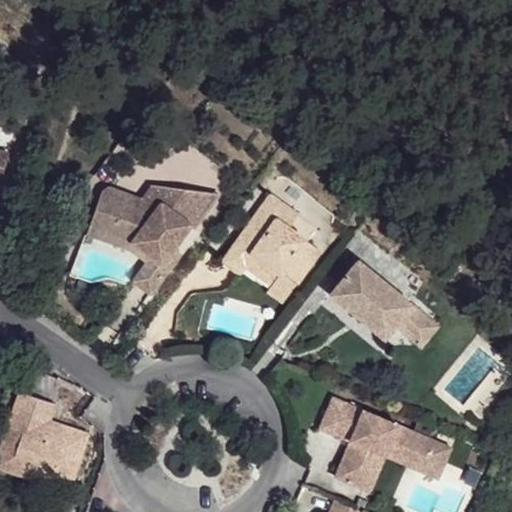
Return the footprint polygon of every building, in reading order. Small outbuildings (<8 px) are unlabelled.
[(0,179),(2,181),(9,153),(0,150),(0,179)] [(102,192),(89,226),(131,240),(156,260),(169,269),(181,253),(174,247),(192,223),(196,226),(218,195),(151,186),(142,199),(109,187),(102,192)] [(304,216),(277,196),(267,209),(270,211),(260,223),(258,222),(228,261),(245,272),(250,265),(257,254),(284,274),(276,284),(292,296),(326,250),(295,228),(304,216)] [(270,211),(267,209),(258,222),(260,223),(270,211)] [(131,240),(89,226),(87,233),(131,248),(148,262),(156,260),(131,240)] [(250,265),(276,284),(284,274),(257,254),(250,265)] [(156,260),(148,262),(133,280),(151,294),(169,269),(156,260)] [(413,305),(361,264),(332,300),(384,340),(394,329),(413,305)] [(292,296),(276,284),(272,290),(288,302),(292,296)] [(413,305),(394,329),(419,348),(438,324),(413,305)] [(59,408),(22,395),(3,452),(26,461),(57,471),(55,477),(77,485),(93,438),(63,429),(61,433),(52,430),(53,426),(59,408)] [(347,403),(331,396),(318,427),(350,441),(334,476),(363,488),(381,449),(420,466),(431,439),(361,409),(357,416),(344,410),(347,403)] [(361,409),(347,403),(344,410),(357,416),(361,409)] [(381,449),(363,488),(369,491),(383,459),(433,480),(447,447),(431,439),(420,466),(381,449)] [(26,461),(3,452),(0,461),(0,472),(20,479),(26,461)] [(361,511),(337,501),(332,511),(361,511)]
